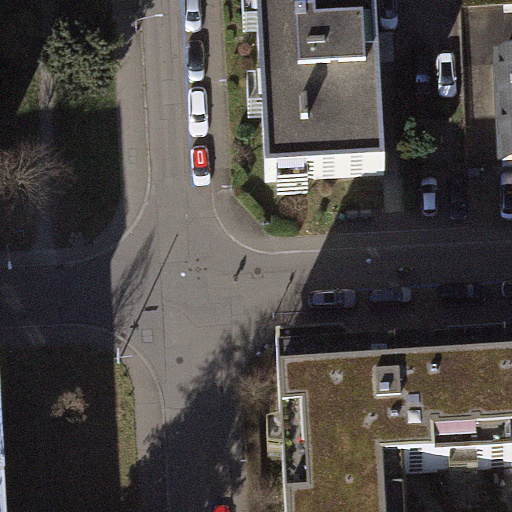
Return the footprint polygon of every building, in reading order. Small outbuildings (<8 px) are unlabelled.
[(367,0),(248,0),(258,182),(377,176),(367,0)] [(511,0),(460,0),(461,9),(511,6),(511,0)] [(511,63),(502,64),(506,173),(511,172),(511,63)] [(272,344),(280,511),(398,511),(397,471),(505,466),(499,347),(391,353),(350,354),(331,340),(272,344)] [(511,346),(499,347),(505,466),(511,465),(511,346)]
